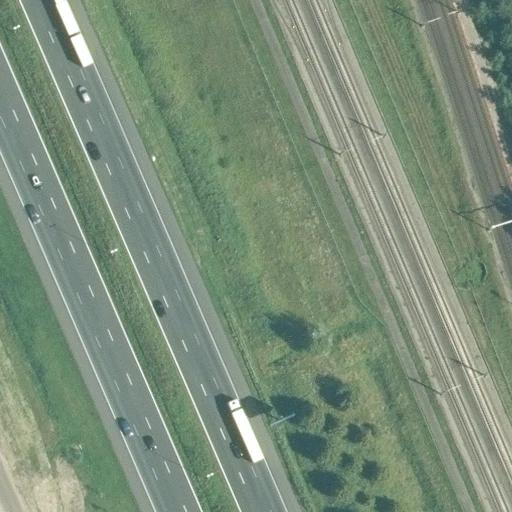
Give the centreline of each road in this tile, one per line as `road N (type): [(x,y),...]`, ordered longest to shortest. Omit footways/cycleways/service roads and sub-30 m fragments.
road 1 (motorway): [(263,511),(43,0)]
road 2 (motorway): [(0,99),(177,511)]
